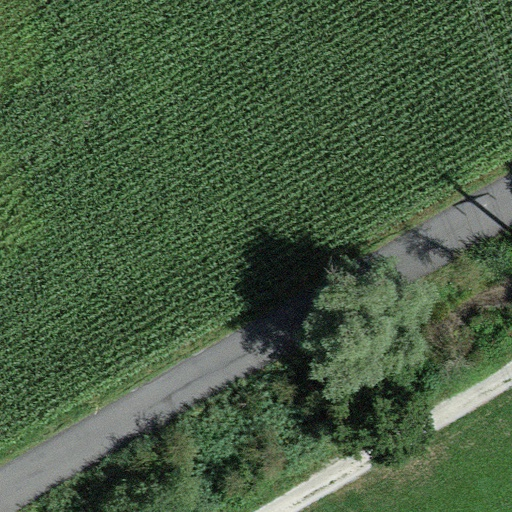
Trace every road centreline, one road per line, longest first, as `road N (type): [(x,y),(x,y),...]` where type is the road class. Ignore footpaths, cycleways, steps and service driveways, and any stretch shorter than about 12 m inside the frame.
road 1 (unclassified): [(0,489),(511,197)]
road 2 (track): [(280,511),(511,376)]
